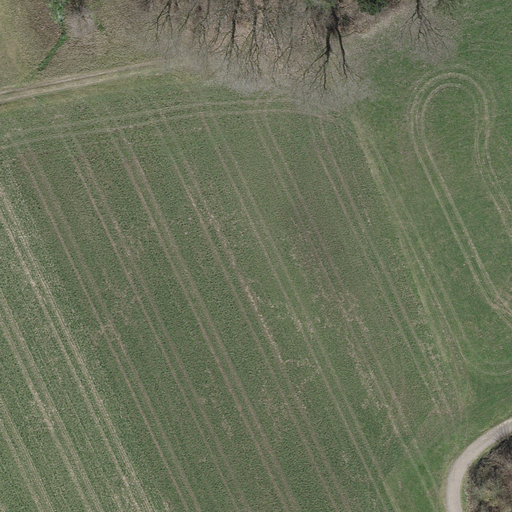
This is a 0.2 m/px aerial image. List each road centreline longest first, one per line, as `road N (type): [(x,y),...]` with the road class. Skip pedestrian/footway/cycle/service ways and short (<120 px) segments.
road 1 (track): [(0,95),(315,32)]
road 2 (track): [(452,511),(444,480),(477,439),(511,423)]
